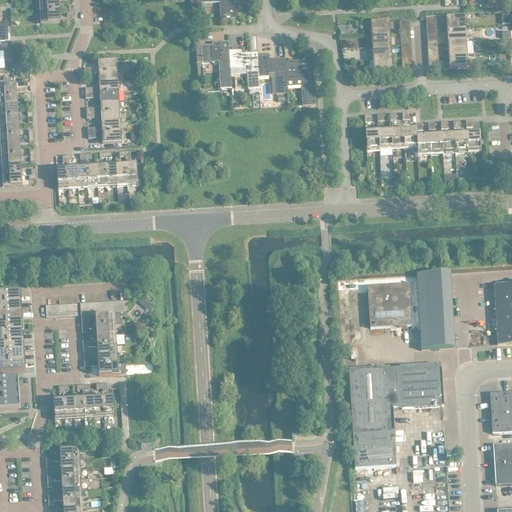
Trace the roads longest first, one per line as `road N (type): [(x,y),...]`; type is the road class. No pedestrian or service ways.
road 1 (tertiary): [(196,220),(211,511)]
road 2 (residential): [(475,511),(468,390),(473,376),(511,368)]
road 3 (residential): [(344,210),(511,199)]
road 4 (residential): [(196,220),(344,210)]
road 5 (tertiary): [(49,228),(196,220)]
road 6 (residential): [(341,93),(331,45),(269,22),(266,0)]
road 7 (residential): [(41,325),(39,290),(130,284)]
road 8 (residential): [(44,379),(78,377),(74,323),(41,325)]
road 9 (residential): [(37,451),(3,453),(7,506),(40,504)]
